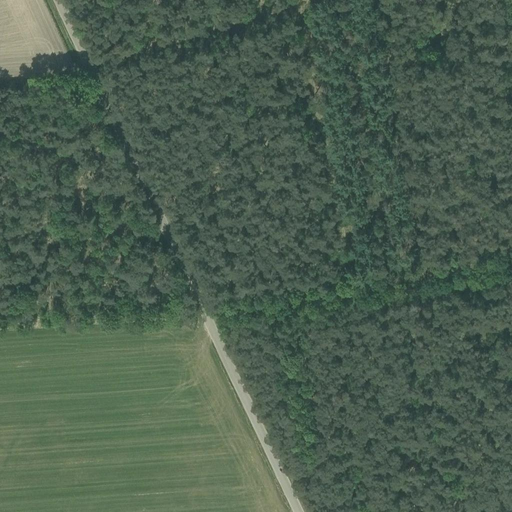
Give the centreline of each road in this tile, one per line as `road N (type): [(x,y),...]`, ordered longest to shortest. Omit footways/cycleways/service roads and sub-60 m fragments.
road 1 (unclassified): [(297,511),(57,0)]
road 2 (track): [(303,286),(511,253)]
road 3 (track): [(278,0),(87,64)]
